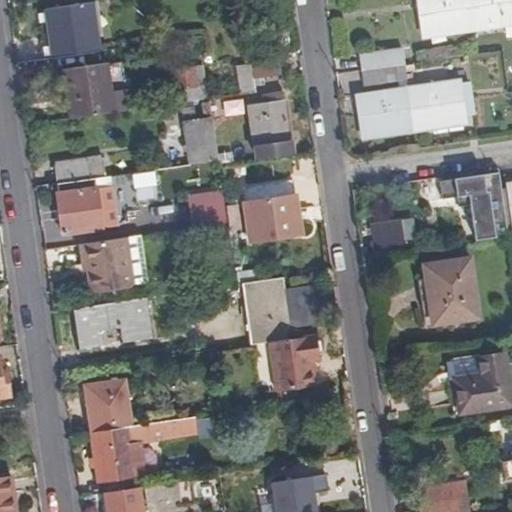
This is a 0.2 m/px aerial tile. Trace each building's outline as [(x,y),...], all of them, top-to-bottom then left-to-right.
[(478,27),(474,0),(424,0),(429,33),(478,27)] [(511,0),(474,0),(478,27),(505,23),(511,22),(511,0)] [(47,10),(54,58),(100,51),(93,3),(47,10)] [(252,51),(253,62),(256,79),(282,75),(277,47),(252,51)] [(364,56),(366,71),(409,65),(407,50),(364,56)] [(256,79),(253,62),(240,64),(243,91),(257,88),(256,79)] [(64,69),(71,118),(115,111),(108,65),(108,63),(64,69)] [(108,65),(115,111),(129,109),(122,63),(108,65)] [(409,65),(366,71),(368,86),(411,80),(409,65)] [(179,101),(205,97),(201,66),(174,71),(179,101)] [(413,92),(418,130),(467,123),(466,119),(476,117),(471,85),(462,86),(461,85),(413,92)] [(369,137),(418,130),(413,92),(363,99),(369,137)] [(258,158),(293,153),(285,99),(250,104),(258,158)] [(185,113),(197,112),(195,102),(184,104),(185,113)] [(218,159),(211,102),(204,103),(206,116),(186,120),(192,163),(218,159)] [(55,162),(58,183),(61,183),(98,176),(104,176),(102,155),(55,162)] [(473,207),(478,239),(478,241),(509,237),(509,235),(507,223),(503,191),(500,173),(495,174),(486,175),(441,181),(443,199),(458,197),(459,209),(473,207)] [(98,176),(61,183),(63,193),(99,188),(98,176)] [(241,188),(243,200),(290,194),(292,219),(298,219),(293,180),(241,188)] [(99,188),(63,193),(59,193),(66,233),(119,226),(113,186),(99,188)] [(511,190),(503,191),(507,223),(511,223),(511,190)] [(290,194),(243,200),(249,240),(300,232),(298,219),(292,219),(290,194)] [(241,229),(237,205),(226,206),(230,231),(241,229)] [(371,231),(375,256),(404,252),(401,227),(371,231)] [(149,283),(141,235),(81,244),(84,266),(88,266),(93,293),(135,287),(135,285),(149,283)] [(434,324),(479,317),(471,258),(428,264),(434,306),(431,306),(434,324)] [(244,282),(263,279),(262,268),(237,272),(238,283),(244,282)] [(287,289),(285,276),(263,279),(244,282),(252,345),(272,341),(294,338),(293,327),(287,289)] [(315,284),(287,289),(293,327),(322,321),(315,284)] [(144,316),(141,299),(75,309),(80,349),(100,346),(99,333),(123,330),(124,342),(152,339),(149,316),(144,316)] [(318,334),(294,338),(301,387),(319,385),(315,360),(322,359),(318,334)] [(294,338),(272,341),(279,391),(301,387),(294,338)] [(458,381),(463,412),(511,404),(511,402),(504,353),(480,357),(483,377),(458,381)] [(457,413),(463,412),(458,381),(483,377),(480,357),(448,362),(457,413)] [(0,397),(11,396),(7,371),(0,371),(0,397)] [(93,433),(132,428),(126,381),(86,386),(93,433)] [(503,417),(486,420),(487,430),(505,427),(503,417)] [(187,437),(184,420),(132,428),(93,433),(100,482),(148,475),(143,443),(187,437)] [(511,456),(502,458),(505,477),(511,475),(511,456)] [(0,511),(14,511),(8,475),(0,475),(0,511)] [(275,511),(316,511),(314,492),(328,489),(325,475),(313,477),(271,483),(275,511)] [(425,485),(418,503),(458,496),(455,480),(425,485)] [(147,502),(181,497),(179,484),(145,489),(147,502)] [(144,511),(141,490),(107,495),(109,511),(144,511)] [(416,504),(418,511),(458,511),(461,511),(458,496),(418,503),(416,504)]
